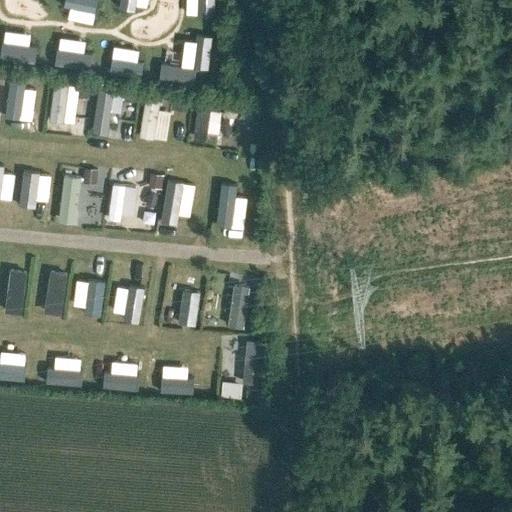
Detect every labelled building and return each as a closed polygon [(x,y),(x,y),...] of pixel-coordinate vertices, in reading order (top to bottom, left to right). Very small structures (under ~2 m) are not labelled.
[(155,98),(154,108),(180,112),(181,102),(155,98)] [(76,209),(81,177),(71,175),(66,208),(76,209)] [(122,181),(115,214),(126,217),(133,183),(122,181)] [(19,262),(19,295),(32,295),(32,262),(19,262)] [(150,301),(152,268),(141,267),(139,300),(150,301)] [(70,296),(71,268),(60,268),(60,295),(70,296)] [(109,300),(113,272),(100,270),(95,298),(109,300)] [(195,305),(207,306),(212,272),(199,270),(195,305)] [(168,389),(204,390),(205,377),(169,376),(168,389)]
